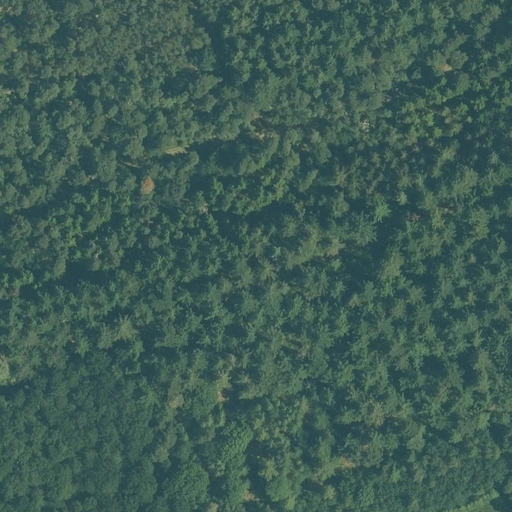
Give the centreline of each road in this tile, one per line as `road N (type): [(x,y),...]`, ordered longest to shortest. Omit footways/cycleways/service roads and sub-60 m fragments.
road 1 (track): [(0,373),(511,161)]
road 2 (track): [(0,221),(397,87),(511,19)]
road 3 (unknown): [(0,129),(124,0)]
